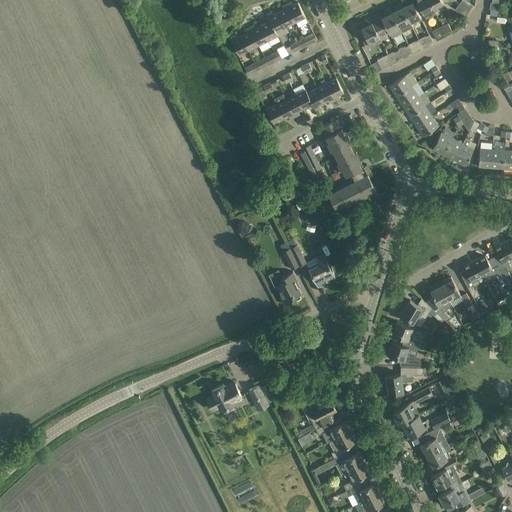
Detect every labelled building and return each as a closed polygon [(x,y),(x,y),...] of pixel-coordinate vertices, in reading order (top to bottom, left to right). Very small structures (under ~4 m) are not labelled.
[(402,7),(410,22),(416,19),(418,21),(422,19),(411,0),(404,0),(406,5),(402,7)] [(428,0),(416,0),(426,19),(435,14),(436,13),(433,8),(428,0)] [(462,0),(458,6),(466,13),(473,5),(467,0),(462,0)] [(295,21),(296,21),(305,16),(298,2),(292,5),(291,2),(286,4),(295,21)] [(396,10),(392,12),(402,33),(412,27),(410,22),(402,7),(400,2),(394,5),(396,10)] [(278,12),(285,26),(295,21),(286,4),(282,6),(284,9),(278,12)] [(386,15),(382,17),(390,32),(392,37),(402,33),(392,12),(390,7),(383,11),(386,15)] [(266,14),(268,18),(275,32),(276,31),(285,26),(278,12),(273,15),(271,12),(266,14)] [(373,19),(371,20),(381,40),(387,37),(386,34),(390,32),(382,17),(380,13),(372,17),(373,19)] [(266,23),(260,26),(267,40),(278,35),(276,31),(275,32),(268,18),(264,20),(266,23)] [(354,25),(358,33),(360,38),(365,35),(369,43),(375,39),(377,42),(381,40),(371,20),(369,18),(354,25)] [(432,31),(437,41),(449,34),(448,32),(451,30),(447,23),(445,18),(443,19),(440,20),(443,25),(440,27),(432,31)] [(254,25),(248,28),(257,45),(267,40),(260,26),(255,28),(254,25)] [(246,33),(240,36),(248,50),(257,45),(248,28),(244,30),(246,33)] [(317,40),(313,33),(308,35),(307,33),(302,35),(303,37),(307,45),(317,40)] [(238,55),(247,50),(248,50),(240,36),(236,38),(234,35),(230,37),(238,55)] [(307,45),(303,37),(297,41),(294,43),(297,50),(307,45)] [(426,46),(422,37),(418,39),(418,40),(422,47),(423,48),(426,46)] [(413,53),(419,50),(418,49),(422,47),(418,40),(415,42),(415,41),(408,44),(409,45),(408,45),(412,52),(413,53)] [(402,47),(398,49),(402,58),(409,55),(408,54),(412,52),(408,45),(405,47),(404,46),(402,47)] [(394,51),(388,54),(392,63),(392,64),(399,60),(398,60),(402,58),(398,49),(397,50),(398,50),(395,52),(394,51)] [(384,57),(377,60),(382,69),(389,66),(388,65),(392,63),(388,54),(384,57)] [(432,71),(437,68),(435,65),(431,59),(423,64),(427,70),(430,68),(432,71)] [(252,64),(255,71),(262,68),(259,61),(252,64)] [(255,71),(252,64),(245,68),(248,75),(255,71)] [(507,81),(511,79),(508,72),(498,77),(504,88),(509,85),(507,81)] [(282,76),(285,83),(286,83),(288,87),(291,86),(289,81),(285,74),(282,76)] [(411,85),(405,75),(389,85),(396,95),(411,85)] [(336,78),(326,83),(335,100),(340,98),(338,95),(343,92),(336,78)] [(316,88),(324,102),(329,99),(331,103),(335,100),(326,83),(324,80),(320,82),(322,85),(316,88)] [(396,95),(403,106),(418,95),(411,85),(396,95)] [(305,89),(314,107),(315,110),(320,108),(319,105),(324,102),(316,88),(307,93),(305,89)] [(305,89),(295,94),(302,108),(308,106),(309,109),(314,107),(305,89)] [(302,108),(295,94),(285,99),(294,117),(299,114),(298,111),(302,108)] [(403,106),(409,116),(425,105),(418,95),(403,106)] [(290,119),(294,117),(285,99),(276,104),(283,118),(288,115),(290,119)] [(278,121),(283,118),(276,104),(266,109),(275,127),(280,124),(278,121)] [(409,116),(416,126),(432,116),(425,105),(409,116)] [(470,129),(474,121),(469,114),(461,119),(463,123),(468,131),(470,129)] [(453,119),(458,126),(463,123),(461,119),(458,115),(453,119)] [(438,126),(432,116),(416,126),(423,136),(438,126)] [(361,167),(339,124),(336,119),(321,127),(346,176),(351,173),(355,180),(328,194),(336,209),(375,189),(369,177),(372,175),(371,172),(364,175),(360,168),(367,165),(367,164),(361,167)] [(484,124),(480,122),(479,124),(474,121),(470,129),(475,132),(477,128),(481,130),(484,124)] [(489,125),(488,125),(488,126),(484,124),(481,130),(485,132),(484,135),(493,135),(494,126),(489,125)] [(441,132),(437,140),(432,149),(443,154),(452,138),(441,132)] [(463,143),(452,138),(443,154),(454,160),(463,143)] [(465,138),(463,143),(454,160),(465,165),(470,156),(474,149),(467,145),(470,140),(465,138)] [(478,166),(490,167),(492,149),(480,148),(479,156),(478,166)] [(492,149),(490,167),(502,168),(504,150),(492,149)] [(511,150),(504,150),(502,168),(511,169),(511,150)] [(315,217),(311,216),(310,218),(309,217),(307,226),(315,228),(317,220),(315,219),(315,217)] [(500,270),(506,281),(511,278),(508,271),(510,271),(509,262),(507,258),(511,255),(511,254),(505,241),(501,243),(501,245),(495,248),(503,263),(497,265),(500,270)] [(306,262),(297,244),(290,248),(299,266),(306,262)] [(291,269),(299,266),(290,248),(283,251),(291,269)] [(309,268),(314,279),(318,288),(322,286),(320,283),(335,276),(327,259),(326,259),(323,254),(316,258),(319,263),(309,268)] [(478,258),(474,260),(481,274),(487,271),(488,273),(493,271),(485,255),(479,259),(478,258)] [(463,267),(468,276),(472,284),(467,287),(473,299),(479,295),(474,285),(478,283),(477,279),(482,276),(481,274),(474,260),(469,262),(470,263),(463,267)] [(494,273),(500,284),(506,281),(500,270),(494,273)] [(281,277),(282,281),(283,282),(275,285),(284,304),(296,299),(295,296),(301,293),(295,281),(297,280),(293,271),(281,277)] [(444,283),(441,284),(451,304),(449,299),(460,294),(451,277),(442,281),(444,283)] [(425,301),(431,307),(434,310),(438,306),(439,307),(435,311),(437,313),(444,320),(449,316),(444,312),(451,304),(441,284),(439,286),(437,284),(429,288),(433,296),(430,298),(429,297),(425,301)] [(467,307),(472,304),(466,293),(461,296),(467,307)] [(410,300),(404,309),(402,308),(400,312),(399,314),(407,319),(413,323),(413,322),(420,326),(431,307),(425,301),(421,297),(417,304),(410,300)] [(441,323),(444,320),(437,313),(434,316),(441,323)] [(413,327),(406,324),(397,321),(392,334),(404,338),(402,344),(408,346),(418,349),(421,341),(413,338),(414,336),(410,334),(413,327)] [(408,346),(402,344),(392,341),(388,354),(400,358),(400,366),(417,367),(417,359),(410,357),(410,355),(406,353),(408,346)] [(388,393),(398,391),(403,390),(402,382),(413,381),(412,375),(423,374),(423,367),(417,367),(400,366),(400,373),(386,375),(388,393)] [(446,377),(439,381),(448,399),(456,395),(446,377)] [(233,401),(243,396),(235,381),(226,386),(225,384),(213,390),(216,396),(208,400),(212,409),(220,405),(223,409),(234,403),(233,401)] [(428,387),(413,395),(417,403),(432,395),(431,393),(436,390),(433,384),(428,387)] [(259,385),(250,390),(260,408),(269,404),(259,385)] [(316,429),(328,423),(325,417),(332,413),(336,411),(330,399),(312,408),(310,406),(303,410),(308,419),(310,418),(316,429)] [(392,411),(398,424),(397,425),(397,424),(396,424),(397,425),(402,422),(418,414),(419,414),(415,406),(416,406),(413,400),(392,411)] [(450,420),(446,412),(430,420),(435,428),(450,420)] [(455,426),(468,420),(464,413),(452,419),(455,426)] [(402,422),(409,435),(430,424),(427,419),(422,422),(418,414),(402,422)] [(352,430),(352,429),(353,428),(354,426),(351,421),(349,420),(348,421),(347,420),(335,426),(332,421),(328,423),(316,429),(319,435),(322,433),(327,442),(329,441),(352,430)] [(426,455),(448,444),(439,426),(427,432),(431,439),(419,445),(423,454),(425,453),(426,455)] [(298,430),(294,432),(297,438),(304,435),(302,431),(298,430)] [(352,430),(329,441),(334,451),(331,452),(332,455),(327,458),(329,461),(342,454),(345,452),(347,451),(345,446),(357,439),(352,430)] [(477,451),(482,448),(478,440),(474,442),(473,445),(476,451),(477,451)] [(446,468),(452,464),(457,462),(454,456),(451,458),(448,452),(449,451),(449,447),(448,444),(426,455),(428,457),(426,459),(430,467),(442,461),(446,468)] [(499,457),(493,447),(488,451),(493,460),(499,457)] [(365,461),(360,451),(345,459),(342,454),(329,461),(325,463),(328,468),(335,464),(340,474),(347,471),(365,461)] [(511,461),(511,459),(508,454),(507,455),(505,451),(503,452),(502,455),(503,457),(498,460),(501,467),(509,482),(511,480),(511,461)] [(343,485),(346,490),(361,483),(358,477),(371,471),(365,461),(347,471),(352,480),(343,485)] [(431,475),(437,488),(441,486),(444,491),(459,483),(456,477),(458,474),(452,464),(446,468),(431,475)] [(362,501),(381,492),(376,482),(364,488),(361,483),(346,490),(345,491),(347,496),(353,494),(358,503),(362,501)] [(458,506),(467,502),(470,500),(469,496),(468,496),(465,489),(457,493),(454,486),(459,484),(459,483),(444,491),(438,494),(445,506),(455,501),(458,506)] [(501,484),(496,487),(499,492),(504,489),(501,484)] [(482,489),(468,496),(469,496),(470,500),(484,493),(482,489)] [(378,511),(381,510),(377,511),(375,511),(374,508),(386,501),(381,492),(362,501),(358,503),(355,505),(358,511),(378,511)]
